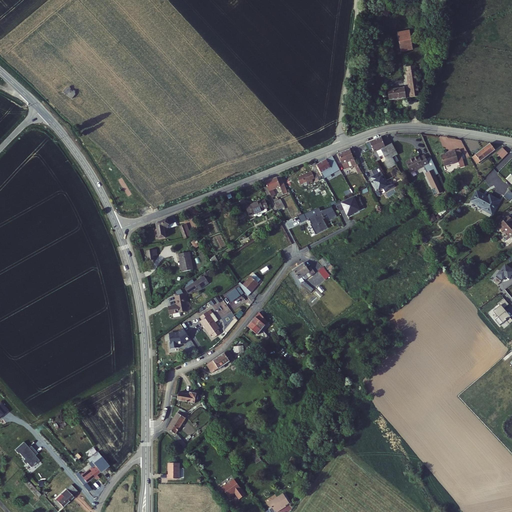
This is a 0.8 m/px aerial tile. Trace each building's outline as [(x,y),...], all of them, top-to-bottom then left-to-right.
[(410,33),(409,29),(384,34),(388,54),(413,49),(412,43),(410,33)] [(418,96),(414,66),(406,67),(411,98),(418,96)] [(63,93),(71,99),(76,92),(68,86),(63,93)] [(388,101),(405,98),(403,87),(386,90),(388,101)] [(382,160),(393,176),(401,173),(391,157),(385,147),(383,148),(379,137),(363,143),(368,150),(370,149),(371,153),(370,154),(374,161),(379,158),(377,156),(381,153),(384,158),(384,159),(382,160)] [(385,147),(391,157),(397,154),(390,144),(385,147)] [(476,164),(491,154),(487,148),(472,158),(476,164)] [(351,165),(354,164),(351,156),(348,150),(336,154),(342,169),(347,167),(345,162),(349,160),(351,165)] [(446,154),(439,156),(441,166),(456,162),(458,168),(462,167),(458,151),(453,152),(453,151),(446,153),(446,154)] [(499,164),(505,159),(498,152),(493,157),(499,164)] [(410,174),(419,169),(422,168),(424,171),(426,174),(425,174),(433,189),(432,190),(435,197),(443,192),(435,176),(438,174),(429,157),(424,160),(423,156),(418,159),(417,158),(405,165),(410,174)] [(314,166),(321,178),(337,168),(330,157),(314,166)] [(386,184),(379,173),(372,177),(374,181),(375,182),(373,184),(377,190),(381,188),(384,188),(386,191),(395,186),(392,181),(386,184)] [(304,185),(313,181),(310,174),(300,178),(304,185)] [(281,196),(288,193),(286,190),(285,191),(279,178),(279,177),(263,184),(266,192),(269,197),(272,195),(270,191),(278,188),(281,196)] [(299,187),(304,185),(300,178),(296,180),(299,187)] [(465,183),(461,187),(466,192),(470,189),(465,183)] [(490,216),(497,202),(487,197),(486,199),(474,193),(469,203),(480,209),(480,210),(490,216)] [(353,198),(341,203),(344,209),(346,209),(346,211),(345,212),(347,216),(351,214),(351,213),(358,210),(357,207),(362,205),(360,198),(354,201),(353,198)] [(278,199),(276,200),(272,202),(278,212),(282,210),(278,199)] [(262,211),(264,211),(261,203),(256,205),(256,204),(244,209),(250,217),(251,217),(251,218),(253,218),(254,218),(255,219),(257,218),(257,217),(257,216),(262,214),(263,214),(262,211)] [(338,212),(344,209),(341,203),(335,206),(338,212)] [(331,207),(320,211),(318,208),(297,217),(300,224),(308,221),(312,227),(310,227),(316,237),(328,230),(322,219),(324,218),(323,216),(325,214),(328,220),(336,216),(331,207)] [(250,217),(244,209),(241,210),(245,219),(250,217)] [(167,228),(182,222),(180,216),(156,226),(159,242),(165,241),(163,233),(168,231),(167,228)] [(511,223),(511,222),(511,220),(509,217),(498,226),(503,232),(504,231),(509,238),(511,235),(511,223)] [(209,222),(206,223),(208,234),(217,233),(216,228),(210,229),(209,222)] [(182,274),(192,273),(190,255),(179,256),(182,274)] [(511,276),(511,268),(506,264),(496,276),(501,280),(505,275),(509,279),(511,276),(511,277),(511,276)] [(300,281),(314,271),(313,268),(309,270),(305,265),(295,271),(294,272),(295,273),(300,281)] [(328,280),(332,276),(324,268),(320,271),(328,280)] [(302,284),(317,274),(314,271),(300,281),(302,284)] [(242,286),(250,298),(256,291),(256,290),(260,284),(252,278),(249,282),(248,282),(244,287),(243,286),(242,286)] [(191,290),(193,292),(203,285),(198,279),(180,292),(182,296),(191,290)] [(230,297),(234,304),(246,296),(244,294),(242,295),(239,290),(230,297)] [(509,304),(505,298),(499,303),(501,305),(497,308),(498,309),(495,312),(498,317),(495,319),(500,325),(506,319),(510,323),(511,321),(511,318),(510,316),(509,316),(506,314),(507,313),(504,308),(509,304)] [(170,314),(171,321),(172,324),(179,323),(178,320),(186,319),(183,302),(175,304),(176,313),(170,314)] [(214,338),(221,333),(219,330),(219,329),(215,323),(217,321),(217,322),(218,321),(218,320),(218,319),(217,319),(210,309),(200,317),(202,320),(201,322),(211,336),(212,335),(214,338)] [(252,324),(265,334),(266,332),(263,329),(269,321),(260,315),(252,324)] [(263,335),(265,334),(252,324),(248,329),(258,336),(260,333),(263,335)] [(193,343),(186,333),(182,335),(183,336),(172,338),(174,352),(181,351),(180,348),(185,347),(188,345),(189,346),(193,343)] [(228,359),(225,354),(208,363),(213,371),(232,360),(231,358),(228,359)] [(192,403),(195,394),(188,392),(188,394),(176,391),(175,399),(192,403)] [(0,420),(4,417),(5,418),(10,414),(3,405),(0,407),(0,420)] [(175,430),(181,411),(178,407),(177,410),(171,429),(175,430)] [(187,450),(190,447),(177,431),(174,433),(187,450)] [(27,467),(31,472),(40,465),(35,460),(36,459),(33,456),(35,454),(31,450),(29,452),(24,446),(15,454),(18,457),(19,457),(25,463),(23,465),(26,468),(27,467)] [(95,468),(101,476),(110,470),(97,455),(87,463),(90,466),(92,464),(95,468)] [(167,476),(178,476),(178,460),(168,460),(168,472),(166,472),(167,476)] [(75,474),(81,470),(77,464),(71,469),(75,474)] [(83,480),(79,474),(75,477),(90,494),(93,491),(88,485),(94,480),(96,483),(99,481),(97,478),(101,476),(95,468),(92,464),(90,466),(94,471),(88,476),(83,480)] [(90,466),(83,471),(88,476),(94,471),(90,466)] [(224,489),(231,499),(237,494),(242,500),(248,496),(236,480),(224,489)] [(75,497),(80,493),(73,485),(68,490),(75,497)] [(65,496),(56,503),(61,509),(75,497),(68,490),(63,494),(65,496)] [(65,496),(63,494),(54,501),(56,503),(65,496)] [(285,494),(271,504),(275,510),(272,511),(271,511),(281,511),(288,506),(291,503),(285,494)]
